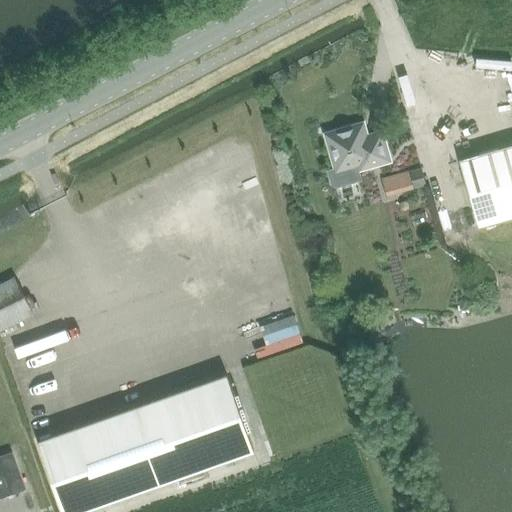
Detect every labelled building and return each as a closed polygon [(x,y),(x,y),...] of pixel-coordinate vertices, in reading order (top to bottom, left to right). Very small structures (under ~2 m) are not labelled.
[(433,56),(431,66),(463,71),(465,61),(433,56)] [(511,70),(469,61),(467,72),(511,81),(511,75),(511,70)] [(421,139),(430,135),(417,102),(407,106),(421,139)] [(325,135),(335,170),(329,172),(332,185),(336,187),(359,180),(355,166),(375,160),(379,162),(386,160),(379,134),(366,138),(365,134),(352,127),(325,135)] [(477,229),(511,218),(511,144),(458,160),(477,229)] [(0,283),(0,331),(33,315),(13,277),(0,283)] [(210,334),(214,333),(216,342),(242,338),(239,317),(208,322),(210,334)] [(45,383),(46,372),(61,373),(62,358),(52,358),(53,338),(13,335),(10,381),(45,383)] [(226,375),(58,434),(37,442),(61,511),(80,511),(253,451),(226,375)] [(12,452),(0,455),(0,498),(25,490),(12,452)]
